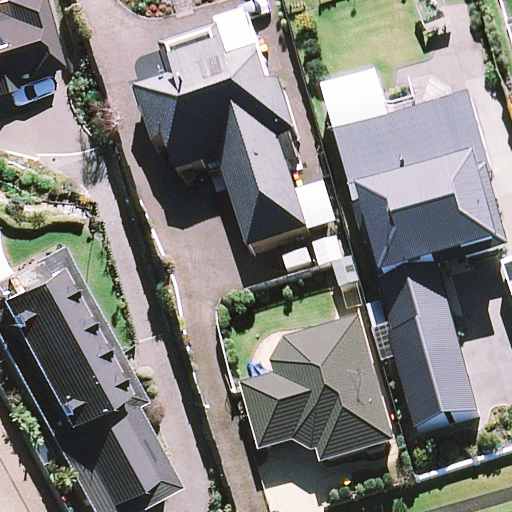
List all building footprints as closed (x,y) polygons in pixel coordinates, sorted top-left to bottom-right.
[(0,96),(12,92),(10,86),(57,70),(33,0),(15,0),(0,5),(0,96)] [(285,93),(274,96),(256,33),(171,57),(181,89),(143,100),(159,154),(169,152),(177,181),(223,167),(249,254),(308,237),(289,174),(296,171),(288,141),(298,138),(285,93)] [(386,369),(399,365),(420,438),(478,421),(435,276),(511,253),(468,105),(391,127),(382,93),(324,110),(378,292),(389,330),(376,334),(386,369)] [(6,275),(0,264),(0,351),(86,511),(132,511),(173,490),(127,405),(135,400),(54,249),(6,275)] [(395,451),(361,327),(272,352),(281,383),(245,393),(263,457),(310,445),(317,472),(395,451)]
